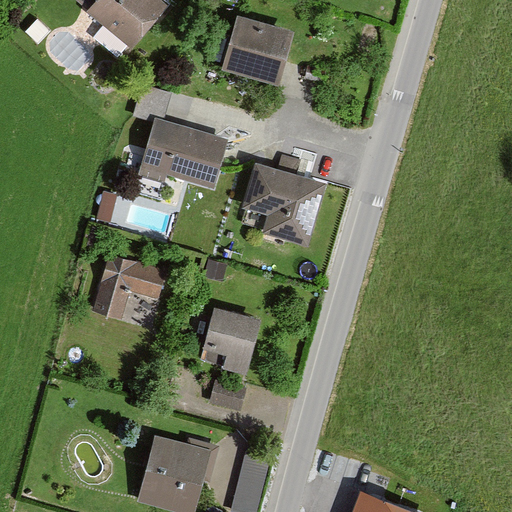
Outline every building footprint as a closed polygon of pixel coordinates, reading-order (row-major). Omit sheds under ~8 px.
[(163,2),(160,0),(76,0),(129,43),(163,2)] [(292,29),(235,12),(219,63),(276,81),(292,29)] [(226,134),(151,115),(139,163),(214,182),(226,134)] [(326,178),(254,159),(241,206),(267,212),(262,230),(309,243),(326,178)] [(104,183),(98,213),(113,215),(118,186),(104,183)] [(165,263),(104,248),(87,312),(119,320),(127,290),(156,298),(165,263)] [(257,315),(211,305),(200,353),(246,363),(257,315)] [(244,385),(212,377),(206,399),(238,408),(244,385)] [(192,511),(210,444),(152,429),(135,498),(189,511),(192,511)] [(233,503),(259,509),(273,454),(247,447),(233,503)] [(402,511),(365,499),(360,511),(402,511)]
